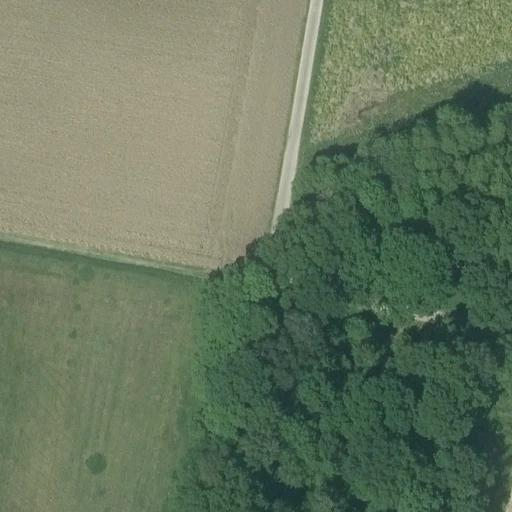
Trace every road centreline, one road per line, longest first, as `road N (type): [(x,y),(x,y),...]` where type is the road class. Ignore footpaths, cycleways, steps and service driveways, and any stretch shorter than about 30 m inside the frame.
road 1 (unclassified): [(511,334),(272,293),(320,0)]
road 2 (track): [(0,241),(272,293)]
